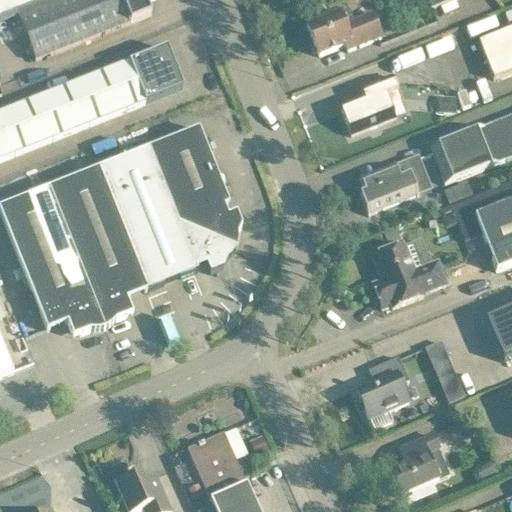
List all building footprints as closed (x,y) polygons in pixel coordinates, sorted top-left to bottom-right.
[(143,0),(0,0),(0,24),(17,18),(35,63),(151,17),(143,0)] [(425,0),(430,12),(459,0),(425,0)] [(371,16),(353,23),(348,10),(338,14),(306,27),(319,58),(345,48),(347,53),(381,40),(371,16)] [(511,74),(511,31),(478,45),(493,82),(511,74)] [(0,163),(182,91),(166,50),(0,116),(0,163)] [(350,138),(395,121),(386,98),(397,93),(392,79),(360,92),(365,105),(341,114),(350,138)] [(511,160),(511,117),(430,151),(444,187),(511,160)] [(198,131),(0,210),(0,217),(46,333),(67,325),(73,340),(79,338),(89,334),(92,334),(95,334),(98,334),(101,333),(104,332),(107,331),(109,329),(112,327),(114,325),(116,323),(132,316),(126,302),(197,274),(195,269),(205,265),(209,276),(223,271),(226,263),(228,261),(231,259),(233,256),(234,254),(236,251),(237,248),(237,245),(238,243),(238,240),(237,237),(241,228),(236,215),(226,219),(223,209),(228,207),(198,131)] [(418,198),(416,192),(421,190),(419,186),(427,182),(418,158),(394,168),(394,167),(359,180),(364,194),(359,196),(368,218),(418,198)] [(511,203),(474,219),(496,275),(511,268),(511,203)] [(413,274),(402,247),(371,259),(381,284),(372,287),(381,313),(391,309),(392,312),(423,300),(422,297),(446,288),(437,264),(413,274)] [(453,257),(458,268),(472,262),(467,250),(453,257)] [(511,310),(485,322),(503,364),(511,360),(511,310)] [(0,344),(0,380),(12,376),(0,344)] [(408,385),(398,361),(377,369),(383,382),(355,394),(367,423),(369,422),(373,431),(392,423),(388,414),(408,405),(401,388),(408,385)] [(455,381),(440,388),(448,407),(463,400),(455,381)] [(476,438),(469,422),(449,431),(455,446),(476,438)] [(257,511),(223,435),(187,452),(213,511),(257,511)] [(406,469),(391,476),(401,500),(416,494),(417,496),(427,492),(425,489),(438,484),(426,457),(437,452),(438,453),(439,453),(433,438),(399,453),(406,469)] [(126,479),(114,484),(126,511),(140,511),(141,511),(169,511),(155,477),(143,482),(139,473),(131,477),(130,475),(125,477),(126,479)]
